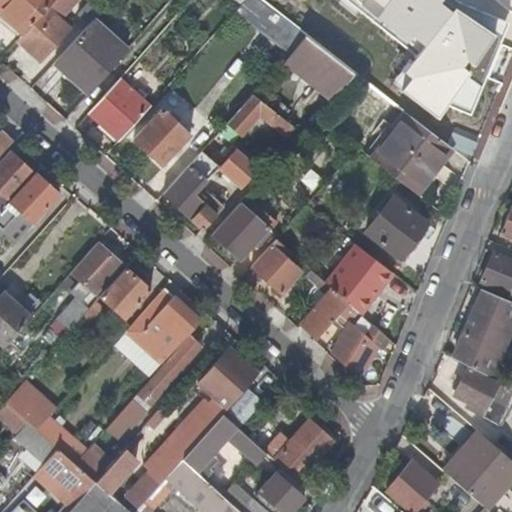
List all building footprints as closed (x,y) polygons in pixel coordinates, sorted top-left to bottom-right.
[(52,0),(0,0),(0,14),(22,34),(52,0)] [(77,0),(52,0),(22,34),(16,40),(39,61),(71,26),(62,18),(77,0)] [(90,0),(76,16),(87,25),(93,19),(106,5),(100,0),(90,0)] [(235,10),(289,52),(304,35),(296,28),(259,0),(243,0),(243,1),(235,10)] [(259,0),(296,28),(317,0),(259,0)] [(336,0),(317,0),(296,28),(304,35),(352,71),(380,34),(336,0)] [(54,62),(65,71),(76,82),(88,92),(126,49),(93,19),(87,25),(54,62)] [(380,34),(352,71),(354,74),(365,82),(393,45),(380,34)] [(281,61),(331,100),(354,74),(352,71),(304,35),(289,52),(281,61)] [(73,85),(76,82),(65,71),(61,75),(73,85)] [(88,113),(118,140),(150,104),(120,76),(88,113)] [(294,126),(252,93),(226,122),(240,134),(240,135),(258,114),(286,136),(294,126)] [(160,108),(132,139),(161,164),(189,134),(160,108)] [(370,158),(405,113),(401,110),(389,125),(381,119),(378,123),(383,127),(363,153),(370,158)] [(405,113),(370,158),(412,190),(435,160),(438,163),(450,148),(405,113)] [(240,134),(226,122),(217,132),(231,144),(240,134)] [(0,153),(13,139),(2,130),(0,132),(0,153)] [(257,167),(237,149),(220,168),(241,186),(257,167)] [(201,151),(163,193),(202,229),(223,207),(207,192),(203,196),(201,194),(197,198),(191,193),(203,180),(205,181),(218,167),(201,151)] [(0,208),(32,174),(10,153),(0,164),(0,192),(3,195),(0,198),(0,197),(0,208)] [(435,160),(412,190),(420,197),(443,166),(438,163),(435,160)] [(306,168),(296,183),(309,191),(319,176),(306,168)] [(0,228),(4,231),(21,212),(32,223),(58,195),(33,172),(32,174),(0,208),(0,228)] [(398,258),(425,223),(391,197),(364,232),(398,258)] [(239,202),(211,233),(239,258),(254,242),(258,246),(271,232),(239,202)] [(511,237),(511,202),(500,232),(511,237)] [(21,212),(4,231),(15,242),(32,223),(21,212)] [(425,223),(398,258),(403,261),(430,227),(425,223)] [(120,265),(96,243),(70,272),(79,280),(71,288),(87,302),(120,265)] [(300,271),(270,244),(250,266),(280,293),(300,271)] [(359,314),(391,273),(355,244),(325,283),(330,287),(346,302),(356,311),(359,314)] [(507,299),(511,300),(511,258),(492,251),(480,281),(509,294),(507,299)] [(149,290),(125,268),(99,296),(123,319),(149,290)] [(304,275),(314,284),(319,278),(310,269),(304,275)] [(314,284),(324,294),(330,287),(325,283),(319,278),(314,284)] [(330,287),(324,294),(298,323),(314,337),(331,318),(346,302),(330,287)] [(198,321),(163,289),(127,330),(162,362),(198,321)] [(481,291),(453,357),(468,365),(469,366),(482,373),(511,304),(481,291)] [(0,294),(0,342),(4,346),(28,319),(1,294),(0,294)] [(56,319),(68,330),(86,311),(74,299),(56,319)] [(341,327),(356,311),(346,302),(331,318),(341,327)] [(359,377),(383,336),(371,324),(363,335),(350,324),(344,329),(331,353),(359,377)] [(188,338),(136,396),(149,407),(201,349),(188,338)] [(227,408),(257,373),(229,348),(197,383),(212,397),(134,483),(141,489),(133,498),(140,505),(181,459),(221,414),(227,408)] [(469,366),(468,365),(453,393),(467,401),(463,407),(469,410),(497,425),(511,397),(511,389),(496,381),(482,373),(469,366)] [(27,421),(37,430),(55,410),(23,381),(4,401),(27,421)] [(145,411),(131,398),(105,428),(119,440),(145,411)] [(0,404),(0,418),(16,433),(27,421),(4,401),(4,400),(0,404)] [(169,419),(158,409),(146,423),(157,433),(169,419)] [(257,461),(264,453),(259,449),(221,414),(181,459),(193,470),(202,461),(207,465),(215,456),(210,452),(227,434),(257,461)] [(457,443),(467,430),(453,418),(442,431),(457,443)] [(13,436),(43,463),(56,448),(37,430),(27,421),(16,433),(13,436)] [(275,431),(259,449),(264,453),(273,461),(280,453),(307,476),(300,485),(308,493),(315,498),(322,486),(306,471),(332,442),(308,421),(288,443),(275,431)] [(486,509),(511,479),(511,461),(478,433),(477,432),(443,472),(483,507),(486,509)] [(42,464),(79,497),(94,481),(74,463),(56,448),(43,463),(42,464)] [(105,468),(85,450),(74,463),(94,481),(105,468)] [(134,460),(122,450),(105,468),(94,481),(106,492),(134,460)] [(280,453),(273,461),(281,468),(300,485),(307,476),(280,453)] [(205,511),(240,511),(223,496),(193,470),(181,459),(140,505),(133,511),(151,511),(176,485),(205,511)] [(436,482),(411,460),(385,490),(411,511),(418,511),(424,505),(420,502),(436,482)] [(281,468),(276,474),(303,498),(308,493),(300,485),(281,468)] [(281,511),(291,511),(303,498),(276,474),(256,496),(273,511),(280,511),(281,511)] [(128,511),(106,492),(94,481),(79,497),(65,511),(128,511)] [(265,511),(234,484),(223,496),(240,511),(265,511)]
